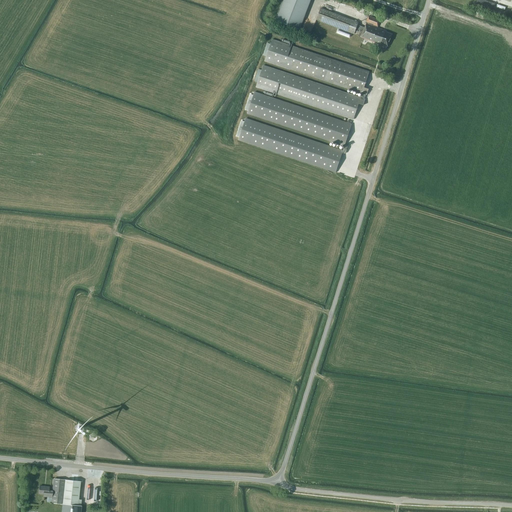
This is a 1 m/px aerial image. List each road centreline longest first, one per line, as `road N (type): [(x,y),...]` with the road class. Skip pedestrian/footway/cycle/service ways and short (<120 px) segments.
road 1 (unclassified): [(277,484),(428,0)]
road 2 (unclassified): [(277,484),(0,457)]
road 3 (unclassified): [(511,507),(397,502),(277,484)]
